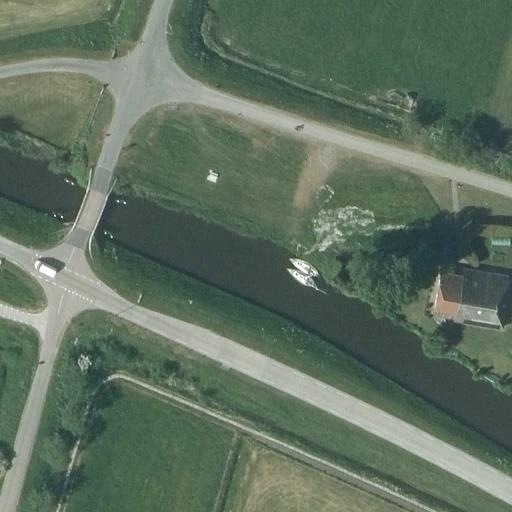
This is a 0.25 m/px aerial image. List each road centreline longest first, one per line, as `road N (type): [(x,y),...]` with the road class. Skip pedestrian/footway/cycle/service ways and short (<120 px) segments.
road 1 (secondary): [(511,496),(423,444),(64,279)]
road 2 (unclassified): [(511,198),(136,77)]
road 3 (unclassified): [(6,511),(64,279)]
road 4 (unclassified): [(64,279),(136,77)]
